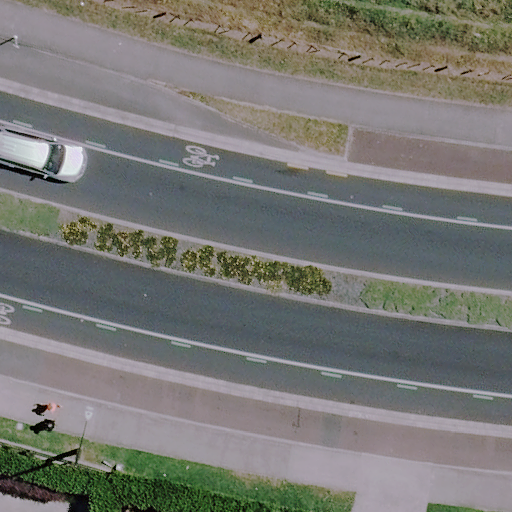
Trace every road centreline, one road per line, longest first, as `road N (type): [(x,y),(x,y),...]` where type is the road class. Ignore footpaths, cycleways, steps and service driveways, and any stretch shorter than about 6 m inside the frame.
road 1 (secondary): [(511,369),(164,300),(0,253)]
road 2 (secondary): [(0,150),(172,198),(511,261)]
